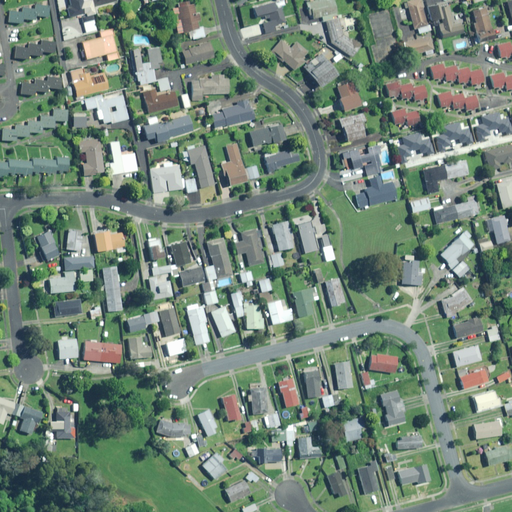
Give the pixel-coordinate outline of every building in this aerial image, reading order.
[(85,16),(91,14),(93,14),(89,0),(67,0),(69,8),(65,9),(67,18),(80,15),(84,14),(85,16)] [(323,22),(333,19),(332,17),(336,16),(331,0),(319,0),(305,4),(309,20),(319,17),(321,23),(323,22)] [(425,26),(418,0),(413,0),(405,2),(412,30),(416,29),(417,34),(430,31),(429,25),(425,26)] [(187,32),(188,37),(190,37),(191,40),(203,37),(201,27),(197,28),(195,22),(198,21),(197,14),(194,14),(191,4),(188,5),(187,2),(176,4),(177,8),(171,9),(176,34),(187,32)] [(276,8),(275,2),(251,8),(255,25),(260,24),(263,34),(274,31),(272,26),(283,23),(278,7),(276,8)] [(33,10),(33,16),(45,17),(46,6),(34,4),(33,10)] [(437,8),(436,5),(426,7),(430,21),(435,20),(437,25),(440,39),(461,34),(459,23),(452,25),(451,17),(449,17),(447,6),(437,8)] [(33,16),(33,10),(21,8),(21,12),(20,20),(32,21),(33,16)] [(490,35),(485,8),(469,11),(475,38),(490,35)] [(20,20),(21,12),(8,11),(7,23),(20,24),(20,20)] [(80,15),(81,17),(79,18),(81,25),(82,25),(84,33),(95,31),(91,14),(85,16),(84,14),(80,15)] [(333,19),(323,22),(329,43),(350,58),(359,45),(345,36),(341,35),(336,19),(333,19)] [(117,58),(110,30),(97,34),(99,39),(81,44),(84,59),(105,54),(107,61),(117,58)] [(432,49),(429,36),(403,43),(405,51),(407,57),(423,52),(424,56),(430,54),(429,50),(432,49)] [(40,45),(39,52),(51,53),(52,40),(41,39),(40,45)] [(270,51),(272,53),(271,54),(286,68),(287,66),(293,71),(302,61),(300,59),(306,52),(294,42),(288,49),(279,41),(270,51)] [(212,58),(207,42),(198,45),(198,47),(180,51),(184,65),(212,58)] [(509,47),(508,43),(495,45),(498,59),(504,57),(505,59),(508,58),(507,57),(511,56),(509,47)] [(27,48),(27,55),(39,56),(39,52),(40,45),(27,44),(27,48)] [(27,55),(27,48),(14,47),(13,60),(26,61),(27,55)] [(161,63),(157,48),(145,50),(148,63),(140,65),(138,50),(130,52),(137,85),(154,82),(151,70),(157,68),(157,64),(161,63)] [(331,59),(334,63),(341,58),(338,53),(331,59)] [(309,61),(312,66),(305,71),(317,88),(335,76),(322,58),(316,63),(313,59),(309,61)] [(441,69),(441,65),(428,67),(431,80),(436,79),(436,81),(441,80),(441,78),(443,77),(441,69)] [(443,77),(444,82),(449,81),(449,83),(454,82),(453,80),(455,80),(453,71),(453,67),(441,69),(443,77)] [(455,80),(456,84),(461,82),(462,84),(466,83),(466,81),(468,81),(466,72),(465,68),(453,71),(455,80)] [(468,81),(469,85),(474,84),(474,86),(478,85),(478,83),(481,83),(478,70),(466,72),(468,81)] [(88,76),(88,73),(79,75),(80,80),(71,82),(75,97),(109,89),(104,72),(88,76)] [(502,77),(500,72),(488,75),(491,89),(496,88),(496,90),(501,89),(501,87),(504,86),(502,77)] [(205,75),(205,81),(195,81),(189,81),(189,101),(200,101),(200,95),(226,94),(226,80),(222,80),(222,74),(205,75)] [(504,86),(505,91),(509,90),(510,92),(511,90),(511,74),(502,77),(504,86)] [(47,81),(46,89),(58,90),(59,77),(47,76),(47,81)] [(168,89),(165,78),(156,81),(159,92),(168,89)] [(33,85),(33,92),(45,93),(46,89),(47,81),(34,80),(33,85)] [(358,106),(351,83),(335,88),(338,97),(334,98),(339,112),(358,106)] [(396,86),(396,83),(384,85),(386,97),(391,97),(391,99),(397,98),(396,96),(398,95),(396,86)] [(33,92),(33,85),(19,84),(18,94),(32,96),(33,92)] [(398,95),(399,99),(404,98),(405,100),(409,99),(409,98),(411,97),(409,88),(408,84),(396,86),(398,95)] [(411,97),(412,101),(417,100),(417,102),(422,101),(422,100),(424,99),(421,86),(409,88),(411,97)] [(155,96),(153,89),(141,92),(146,114),(175,107),(171,92),(155,96)] [(438,109),(443,107),(444,109),(448,107),(448,106),(451,105),(448,96),(447,92),(435,95),(438,109)] [(452,110),(456,109),(457,111),(458,110),(459,113),(463,112),(462,107),(463,107),(461,99),(459,93),(448,96),(451,105),(452,110)] [(188,107),(185,94),(179,96),(182,109),(188,107)] [(126,119),(120,95),(101,100),(100,95),(82,100),(85,110),(95,108),(96,112),(99,112),(102,124),(109,122),(110,124),(126,119)] [(465,112),(468,111),(469,113),(475,111),(474,109),(476,109),(473,95),(461,99),(463,107),(465,112)] [(212,129),(251,120),(247,105),(245,105),(244,100),(235,103),(236,106),(220,110),(220,113),(209,115),(212,129)] [(51,109),(51,117),(51,122),(65,122),(65,110),(51,109)] [(405,124),(402,113),(402,109),(389,112),(392,125),(396,124),(397,126),(404,124),(405,124)] [(405,124),(405,127),(417,124),(414,111),(402,113),(405,124)] [(84,128),(83,114),(71,114),(71,128),(84,128)] [(343,142),(361,138),(358,124),(366,122),(364,114),(337,120),(338,128),(339,128),(343,142)] [(190,132),(186,116),(141,127),(144,141),(153,138),(155,143),(167,140),(167,138),(190,132)] [(51,122),(51,117),(39,117),(39,122),(38,128),(51,129),(51,122)] [(511,122),(505,125),(503,118),(491,121),(494,134),(490,135),(492,142),(511,137),(511,122)] [(479,132),(475,120),(460,124),(462,132),(466,132),(467,135),(479,132)] [(38,128),(39,122),(27,121),(26,126),(26,133),(38,134),(38,128)] [(285,140),(282,125),(246,132),(250,147),(285,140)] [(26,133),(26,126),(14,126),(14,130),(14,137),(26,138),(26,133)] [(480,131),(482,137),(479,138),(480,144),(483,143),(484,146),(491,144),(487,129),(480,131)] [(14,137),(14,130),(0,130),(0,137),(0,141),(13,142),(13,137),(14,137)] [(104,173),(100,139),(77,142),(78,153),(83,152),(84,158),(81,159),(83,176),(91,175),(91,174),(104,173)] [(120,156),(117,141),(108,142),(112,163),(108,164),(110,175),(136,171),(133,154),(120,156)] [(228,162),(218,165),(222,180),(225,179),(227,187),(244,182),(234,144),(224,146),(228,162)] [(348,158),(349,163),(343,164),(345,171),(351,170),(362,167),(364,177),(383,172),(381,166),(391,164),(387,150),(383,151),(381,144),(356,151),(356,150),(338,154),(340,160),(348,158)] [(501,162),(502,164),(511,162),(511,160),(511,159),(511,144),(483,152),(488,171),(499,168),(497,163),(501,162)] [(213,185),(203,146),(185,151),(189,165),(192,164),(199,189),(213,185)] [(298,162),(293,146),(261,155),(266,172),(298,162)] [(155,154),(155,150),(146,151),(147,160),(152,159),(152,155),(155,154)] [(409,160),(407,153),(400,155),(402,162),(409,160)] [(55,161),(54,171),(58,171),(57,174),(61,174),(62,172),(67,172),(68,155),(55,154),(55,161)] [(42,173),(43,160),(30,159),(30,162),(29,172),(33,173),(33,175),(37,175),(37,173),(42,173)] [(17,174),(18,161),(7,160),(6,163),(6,173),(9,173),(9,176),(13,176),(13,174),(17,174)] [(43,160),(42,173),(46,173),(46,176),(49,176),(49,173),(54,174),(54,171),(55,161),(43,160)] [(467,175),(464,160),(420,170),(426,195),(437,192),(435,182),(467,175)] [(18,161),(17,174),(21,174),(21,177),(25,177),(25,175),(29,175),(29,172),(30,162),(18,161)] [(165,192),(163,182),(166,182),(167,192),(181,190),(178,166),(149,170),(152,193),(165,192)] [(257,177),(254,166),(245,169),(248,180),(257,177)] [(353,196),(357,209),(395,199),(392,188),(397,187),(395,179),(385,181),(386,183),(380,185),(377,176),(367,179),(369,187),(362,189),(363,193),(353,196)] [(195,191),(192,178),(182,180),(185,193),(195,191)] [(511,191),(509,180),(494,184),(501,209),(511,206),(511,191)] [(429,209),(427,199),(408,203),(410,213),(429,209)] [(477,214),(474,200),(432,211),(435,225),(477,214)] [(508,241),(501,215),(484,220),(486,228),(490,226),(495,245),(508,241)] [(312,239),(319,237),(321,247),(328,245),(326,236),(325,233),(328,232),(327,230),(324,230),(322,220),(312,222),(312,224),(309,225),(308,223),(295,226),(302,253),(315,250),(312,239)] [(292,239),(287,221),(269,226),(276,252),(291,248),(289,240),(292,239)] [(239,233),(240,235),(237,236),(239,241),(233,243),(236,254),(244,252),(248,266),(264,262),(263,258),(266,257),(261,240),(263,239),(260,228),(255,229),(239,233)] [(121,229),(106,231),(91,234),(94,252),(115,249),(115,253),(125,252),(121,229)] [(53,243),(47,230),(42,233),(33,237),(44,261),(56,256),(51,244),(53,243)] [(81,232),(66,230),(63,249),(78,252),(81,232)] [(450,245),(438,255),(446,264),(445,265),(449,270),(457,263),(453,259),(459,254),(460,255),(471,245),(466,239),(469,236),(464,230),(449,243),(450,245)] [(163,258),(159,238),(147,240),(151,260),(163,258)] [(212,281),(231,276),(221,239),(204,243),(208,258),(209,258),(211,266),(206,268),(209,282),(203,284),(205,293),(215,291),(212,281)] [(492,249),(489,241),(481,244),(479,240),(476,241),(480,253),(492,249)] [(192,255),(186,256),(183,243),(169,246),(175,267),(187,264),(194,262),(192,255)] [(333,259),(330,247),(321,249),(324,261),(333,259)] [(284,265),(281,253),(270,256),(273,267),(284,265)] [(95,268),(94,256),(61,259),(62,271),(95,268)] [(416,262),(401,261),(399,284),(419,286),(420,270),(416,269),(416,262)] [(467,270),(461,262),(451,271),(457,278),(467,270)] [(169,273),(168,266),(151,269),(152,275),(169,273)] [(120,310),(114,267),(100,269),(106,312),(120,310)] [(204,282),(200,267),(180,272),(183,287),(204,282)] [(322,282),(319,268),(312,270),(315,283),(322,282)] [(78,272),(79,283),(91,281),(90,270),(78,272)] [(244,282),(251,280),(253,279),(250,271),(239,274),(242,283),(244,282)] [(74,291),(72,272),(70,272),(62,273),(63,277),(46,279),(47,294),(74,291)] [(147,278),(151,300),(172,296),(168,277),(156,280),(155,277),(147,278)] [(271,289),(268,279),(259,282),(261,291),(271,289)] [(337,304),(342,302),(336,279),(322,283),(329,308),(337,305),(337,304)] [(317,300),(314,288),(291,294),(296,318),(310,315),(307,302),(317,300)] [(460,288),(438,304),(448,322),(448,323),(457,317),(454,313),(465,305),(468,309),(473,306),(460,288)] [(205,293),(204,293),(207,305),(218,302),(215,291),(205,293)] [(241,291),(230,294),(237,318),(245,317),(240,300),(243,300),(241,291)] [(79,314),(78,300),(49,303),(51,318),(79,314)] [(277,307),(275,302),(266,304),(271,325),(290,320),(288,310),(281,311),(280,306),(277,307)] [(196,308),(195,304),(184,307),(194,346),(208,342),(202,323),(205,322),(200,307),(196,308)] [(235,331),(224,306),(211,312),(221,337),(235,331)] [(262,329),(262,306),(246,306),(246,329),(262,329)] [(100,315),(98,307),(92,308),(93,311),(87,312),(89,318),(100,315)] [(142,315),(144,325),(158,322),(156,312),(142,315)] [(144,325),(142,315),(131,317),(133,327),(144,325)] [(480,331),(477,318),(452,325),(456,338),(480,331)] [(178,331),(176,331),(174,320),(160,323),(165,349),(180,346),(178,339),(179,339),(178,331)] [(498,340),(494,326),(490,327),(490,330),(484,331),(487,342),(498,340)] [(63,338),(63,340),(55,341),(56,360),(75,358),(74,340),(73,337),(63,338)] [(128,359),(149,358),(148,351),(154,350),(154,346),(142,347),(141,337),(127,338),(128,359)] [(118,364),(120,346),(83,342),(81,360),(118,364)] [(479,361),(475,346),(449,353),(453,367),(479,361)] [(394,357),(373,354),(373,356),(368,355),(366,370),(392,374),(394,357)] [(351,388),(347,363),(332,365),(335,390),(351,388)] [(487,381),(482,367),(456,376),(461,390),(487,381)] [(306,399),(320,397),(319,395),(324,394),(323,386),(318,387),(315,370),(301,372),(306,399)] [(510,377),(507,371),(494,378),(497,383),(510,377)] [(369,386),(364,373),(359,374),(363,387),(369,386)] [(296,405),(289,378),(275,381),(278,393),(280,393),(284,408),(296,405)] [(265,414),(262,388),(249,389),(249,395),(245,395),(246,402),(249,402),(250,415),(265,414)] [(397,399),(395,391),(378,396),(381,407),(383,406),(385,415),(382,416),(385,427),(403,422),(400,412),(403,412),(399,398),(397,399)] [(497,405),(494,391),(471,397),(475,411),(497,405)] [(238,420),(232,395),(219,399),(225,421),(231,420),(232,422),(238,420)] [(327,406),(332,405),(330,395),(320,398),(324,413),(328,412),(327,406)] [(17,405),(13,404),(0,399),(0,424),(0,425),(5,413),(9,415),(13,416),(17,405)] [(511,415),(511,401),(511,400),(507,402),(507,404),(502,405),(505,417),(511,415)] [(17,405),(13,416),(10,425),(14,427),(17,418),(21,419),(17,431),(29,435),(33,424),(36,425),(40,413),(17,405)] [(298,413),(299,419),(308,417),(305,407),(299,409),(300,413),(298,413)] [(216,427),(208,410),(195,416),(205,437),(213,433),(211,429),(216,427)] [(67,428),(68,413),(54,412),(54,423),(49,423),(48,432),(53,432),(53,438),(72,439),(72,428),(67,428)] [(279,425),(275,413),(262,417),(266,429),(279,425)] [(243,434),(256,430),(253,420),(240,424),(243,434)] [(355,429),(363,427),(361,420),(342,424),(346,442),(357,440),(355,429)] [(305,424),(304,422),(297,423),(298,427),(301,426),(303,434),(318,430),(316,421),(305,424)] [(156,422),(156,435),(164,435),(164,437),(184,437),(184,435),(188,435),(188,423),(165,423),(165,422),(156,422)] [(499,436),(497,422),(470,426),(472,440),(499,436)] [(293,440),(291,426),(268,430),(268,433),(270,443),(284,440),(285,447),(291,446),(290,441),(293,440)] [(418,435),(407,436),(400,436),(400,440),(394,440),(395,450),(405,449),(405,455),(410,454),(410,449),(418,449),(419,448),(418,435)] [(203,436),(194,438),(197,448),(205,445),(203,436)] [(317,447),(312,448),(311,437),(295,439),(297,456),(318,454),(317,447)] [(197,453),(193,444),(183,449),(187,458),(197,453)] [(169,453),(162,446),(158,450),(165,456),(169,453)] [(481,452),(484,467),(507,461),(506,460),(511,459),(509,447),(504,449),(503,446),(481,452)] [(232,448),(226,456),(232,460),(233,458),(237,460),(241,455),(232,448)] [(279,448),(254,450),(255,464),(280,462),(279,448)] [(221,460),(214,453),(200,467),(213,481),(225,469),(218,462),(221,460)] [(344,468),(340,453),(334,454),(338,470),(344,468)] [(394,453),(385,455),(387,462),(395,459),(394,453)] [(375,491),(367,459),(355,463),(363,494),(375,491)] [(392,479),(388,465),(383,466),(386,480),(392,479)] [(427,481),(423,465),(395,471),(399,486),(414,482),(415,484),(427,481)] [(257,479),(249,472),(244,478),(248,482),(250,480),(253,483),(257,479)] [(344,495),(336,473),(325,477),(328,486),(331,495),(335,494),(336,498),(344,495)] [(247,495),(241,481),(222,490),(228,503),(247,495)]
